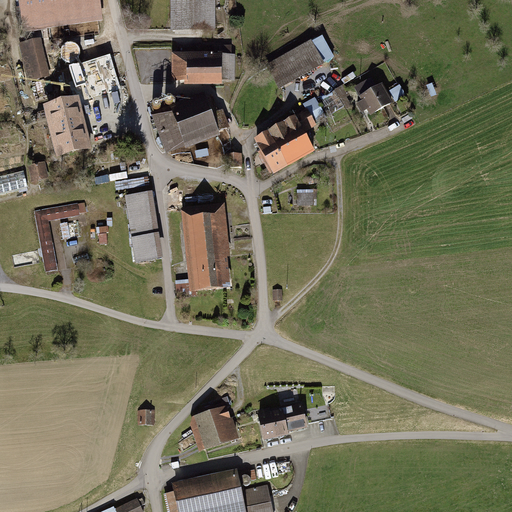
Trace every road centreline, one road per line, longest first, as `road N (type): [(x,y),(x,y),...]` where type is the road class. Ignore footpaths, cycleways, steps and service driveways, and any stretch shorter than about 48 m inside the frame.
road 1 (track): [(261,331),(331,261),(340,231),(335,150)]
road 2 (track): [(0,287),(55,293),(170,326)]
